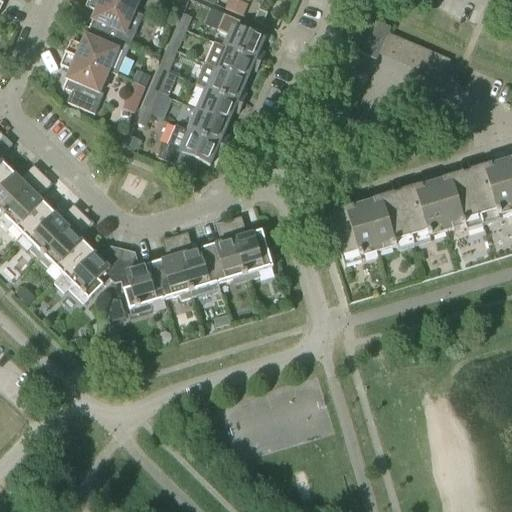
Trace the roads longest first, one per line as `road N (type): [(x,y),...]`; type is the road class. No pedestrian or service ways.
road 1 (residential): [(275,187),(322,348),(167,395),(114,426),(67,387),(62,409),(0,476)]
road 2 (residential): [(275,187),(128,234),(3,114)]
road 3 (residential): [(350,148),(383,71),(511,122)]
road 4 (residential): [(341,0),(279,139),(275,187)]
road 5 (residential): [(3,114),(52,0)]
